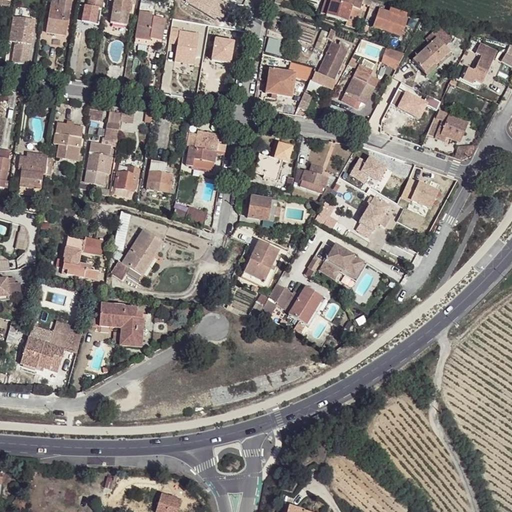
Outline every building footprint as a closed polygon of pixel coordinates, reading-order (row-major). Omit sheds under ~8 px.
[(65,36),(71,0),(59,0),(60,1),(52,0),(46,33),(65,36)] [(98,26),(102,0),(88,0),(84,23),(98,26)] [(131,14),(132,5),(135,6),(135,0),(109,0),(109,1),(112,2),(110,10),(112,11),(110,23),(127,26),(129,14),(131,14)] [(293,5),(275,0),(274,0),(274,3),(291,9),(293,5)] [(326,16),(330,1),(326,0),(325,0),(321,14),(326,16)] [(360,11),(362,4),(370,7),(371,2),(364,0),(330,0),(330,1),(326,16),(346,23),(345,27),(354,29),(358,17),(360,11)] [(161,41),(164,21),(151,18),(151,16),(153,16),(155,3),(141,1),(134,39),(149,42),(149,39),(161,41)] [(373,17),(377,4),(371,2),(370,7),(366,18),(370,18),(373,17)] [(401,28),(405,17),(396,14),(397,13),(390,11),(389,15),(378,11),(372,27),(401,38),(404,29),(401,28)] [(28,66),(35,21),(13,18),(9,42),(15,43),(12,63),(28,66)] [(209,28),(172,20),(171,26),(189,29),(188,31),(208,35),(209,28)] [(422,32),(425,27),(420,24),(417,30),(422,32)] [(452,40),(439,27),(431,34),(436,39),(436,38),(444,47),(452,40)] [(235,51),(238,33),(209,28),(208,35),(206,46),(216,48),(215,54),(233,57),(234,51),(235,51)] [(450,53),(444,47),(436,38),(436,39),(431,34),(425,40),(429,45),(412,61),(424,74),(433,65),(435,67),(450,53)] [(287,59),(290,48),(280,45),(280,42),(269,39),(265,53),(287,59)] [(334,81),(350,46),(340,42),(338,46),(332,43),(317,74),(315,73),(311,81),(332,90),(336,82),(334,81)] [(482,84),(496,52),(479,44),(475,54),(482,57),(475,72),(467,68),(463,79),(473,84),(474,81),(482,84)] [(395,71),(404,55),(385,48),(381,63),(395,71)] [(511,57),(506,55),(501,62),(511,68),(511,57)] [(309,75),(311,69),(291,64),(289,70),(300,73),(298,79),(306,81),(309,75)] [(426,76),(436,68),(435,67),(433,65),(424,74),(426,76)] [(365,106),(378,81),(369,77),(372,72),(359,66),(340,102),(354,108),(357,102),(365,106)] [(291,98),(295,75),(290,74),(290,72),(285,71),(285,73),(269,70),(265,94),(272,95),(271,99),(275,100),(276,96),(291,98)] [(204,101),(208,77),(188,74),(188,78),(178,76),(174,96),(204,101)] [(457,87),(451,101),(471,110),(477,96),(457,87)] [(306,112),(312,98),(304,94),(298,108),(306,112)] [(101,121),(103,106),(90,104),(88,119),(101,121)] [(132,123),(134,111),(122,109),(120,121),(132,123)] [(330,121),(331,112),(324,111),(319,120),(330,121)] [(459,143),(467,125),(448,117),(449,116),(437,111),(427,135),(444,143),(446,138),(459,143)] [(117,140),(120,117),(109,115),(104,138),(117,140)] [(78,156),(83,128),(72,126),(67,125),(57,124),(53,144),(59,145),(56,158),(78,162),(78,156)] [(224,153),(225,146),(217,144),(219,136),(198,133),(197,135),(186,133),(184,147),(189,147),(185,166),(213,171),(216,153),(218,154),(218,152),(224,153)] [(109,175),(112,159),(109,158),(110,150),(111,147),(90,143),(88,153),(89,154),(84,182),(102,186),(105,174),(109,175)] [(276,182),(283,162),(287,163),(292,148),(278,144),(275,155),(274,159),(270,158),(258,155),(254,173),(263,176),(263,179),(276,182)] [(471,157),(476,148),(472,147),(457,148),(454,159),(461,161),(471,157)] [(6,182),(9,161),(8,161),(10,152),(0,150),(0,152),(0,187),(8,189),(9,183),(6,182)] [(47,160),(47,157),(33,155),(32,162),(29,161),(26,158),(19,157),(18,169),(21,172),(18,187),(41,190),(43,175),(45,175),(46,167),(47,160)] [(169,194),(172,175),(164,174),(166,164),(151,161),(149,172),(150,172),(147,190),(169,194)] [(136,183),(138,173),(139,171),(119,166),(117,174),(114,173),(112,181),(116,181),(115,189),(134,193),(134,190),(137,191),(138,183),(136,183)] [(320,177),(322,170),(312,166),(309,174),(320,177)] [(488,180),(493,171),(489,168),(484,177),(488,180)] [(301,181),(304,172),(296,169),(295,179),(301,181)] [(324,190),(327,180),(320,177),(309,174),(304,172),(301,181),(299,187),(321,194),(323,189),(324,190)] [(362,192),(368,182),(355,174),(349,185),(362,192)] [(324,203),(332,190),(327,188),(319,203),(324,203)] [(390,219),(384,215),(389,207),(374,197),(373,199),(365,213),(359,223),(360,224),(357,230),(368,237),(372,231),(374,232),(379,224),(384,228),(390,219)] [(275,207),(276,202),(270,201),(271,201),(250,198),(247,218),(273,222),(274,217),(279,218),(280,208),(275,207)] [(365,213),(373,199),(370,198),(362,212),(365,213)] [(39,207),(39,203),(30,201),(29,210),(35,211),(36,206),(39,207)] [(318,210),(319,204),(308,201),(307,207),(318,210)] [(203,225),(207,215),(189,208),(187,214),(184,221),(203,228),(203,225)] [(184,221),(187,214),(174,209),(173,217),(184,221)] [(123,251),(127,214),(118,213),(114,250),(123,251)] [(311,225),(317,216),(313,213),(307,222),(311,225)] [(141,277),(162,243),(143,231),(122,265),(141,277)] [(26,249),(28,245),(27,235),(19,234),(18,234),(15,249),(25,251),(26,249)] [(101,258),(104,242),(85,238),(85,241),(67,238),(63,259),(64,260),(64,261),(62,269),(61,274),(96,281),(98,273),(91,271),(91,267),(78,264),(75,264),(77,253),(80,253),(101,258)] [(272,266),(279,251),(258,241),(241,277),(266,289),(276,268),(272,266)] [(363,263),(334,245),(326,260),(329,262),(327,265),(324,263),(319,272),(333,280),(338,272),(337,271),(339,267),(355,277),(363,263)] [(0,272),(10,271),(8,261),(0,255),(0,272)] [(314,273),(321,261),(314,257),(307,269),(314,273)] [(141,277),(122,265),(118,262),(111,274),(122,281),(126,274),(138,281),(141,277)] [(363,263),(355,277),(339,267),(337,271),(338,272),(356,282),(366,265),(363,263)] [(217,307),(217,288),(217,277),(206,277),(206,306),(217,307)] [(0,297),(8,297),(7,279),(0,280),(0,297)] [(21,296),(20,283),(15,284),(14,279),(7,279),(8,297),(21,296)] [(287,303),(292,294),(276,285),(269,298),(279,303),(278,306),(289,313),(293,307),(287,303)] [(218,307),(227,288),(217,288),(217,307),(218,307)] [(305,326),(322,298),(305,288),(300,296),(294,292),(292,294),(287,303),(293,307),(289,313),(288,316),(298,322),(292,332),(298,336),(305,326)] [(263,307),(268,299),(261,295),(257,304),(263,307)] [(267,320),(276,305),(278,306),(279,303),(269,298),(268,299),(263,307),(258,316),(267,320)] [(258,316),(263,307),(257,304),(249,317),(247,320),(254,324),(258,316)] [(141,319),(135,319),(136,313),(136,309),(124,308),(124,307),(100,306),(99,320),(99,327),(100,327),(121,329),(121,333),(120,342),(120,346),(138,347),(139,335),(142,335),(143,319),(141,319)] [(249,317),(228,307),(226,311),(247,320),(249,317)] [(99,332),(100,327),(99,327),(99,320),(89,319),(86,331),(99,332)] [(22,335),(24,325),(12,322),(9,331),(14,333),(22,335)] [(76,355),(83,331),(83,330),(56,322),(54,329),(60,331),(61,330),(69,332),(63,352),(76,355)] [(50,344),(53,334),(33,328),(29,338),(50,344)] [(63,352),(69,332),(61,330),(60,331),(54,329),(53,334),(50,344),(29,338),(28,338),(20,365),(36,369),(37,367),(43,369),(57,373),(63,352)] [(11,346),(14,333),(9,331),(5,345),(11,346)] [(177,511),(180,501),(160,495),(155,511),(177,511)]
